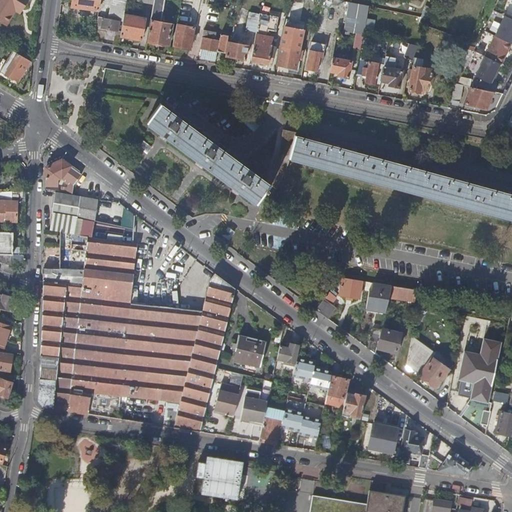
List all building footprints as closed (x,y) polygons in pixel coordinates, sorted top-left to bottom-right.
[(28,0),(0,0),(0,21),(7,26),(16,12),(20,15),(28,0)] [(72,0),(71,7),(98,11),(99,0),(72,0)] [(126,0),(111,0),(108,19),(119,21),(123,21),(124,14),(126,0)] [(160,22),(164,0),(153,0),(153,4),(146,41),(168,45),(172,24),(160,22)] [(206,18),(208,4),(201,3),(198,16),(206,18)] [(368,7),(348,3),(343,31),(357,34),(364,35),(368,7)] [(256,32),(260,14),(249,12),(246,30),(256,32)] [(121,31),(120,36),(141,40),(145,18),(124,14),(123,21),(121,31)] [(256,35),(267,37),(269,31),(276,32),(279,18),(260,14),(256,32),(256,35)] [(426,27),(426,26),(429,19),(421,17),(419,24),(426,27)] [(511,20),(505,17),(495,37),(510,44),(511,39),(511,20)] [(119,21),(108,19),(103,18),(101,28),(115,30),(117,31),(119,21)] [(194,27),(176,24),(172,46),(190,49),(194,27)] [(284,28),(280,47),(299,51),(299,49),(303,31),(298,30),(297,32),(289,30),(289,29),(284,28)] [(225,53),(229,36),(221,34),(220,39),(215,38),(216,32),(204,30),(200,49),(225,53)] [(361,49),(364,35),(357,34),(354,48),(361,49)] [(256,35),(251,61),(268,65),(269,58),(271,47),(273,39),(267,37),(256,35)] [(495,37),(485,57),(501,65),(511,45),(510,44),(495,37)] [(309,51),(321,53),(322,43),(311,41),(309,51)] [(0,50),(9,56),(12,51),(0,43),(0,50)] [(226,57),(245,60),(248,46),(229,43),(226,57)] [(404,58),(413,61),(418,46),(410,44),(404,58)] [(297,58),(298,55),(299,51),(280,47),(277,66),(295,69),(297,58)] [(9,56),(0,70),(0,72),(5,75),(17,54),(12,51),(9,56)] [(306,71),(317,73),(320,58),(322,59),(323,54),(321,53),(309,51),(306,71)] [(17,82),(30,61),(17,54),(5,75),(12,80),(12,79),(17,82)] [(394,59),(385,57),(384,63),(383,65),(380,81),(389,83),(389,86),(399,87),(402,71),(392,69),(394,59)] [(485,57),(475,76),(491,85),(501,65),(485,57)] [(351,62),(332,58),(332,59),(330,71),(330,72),(338,73),(338,76),(348,78),(351,62)] [(375,84),(380,84),(380,81),(383,65),(379,64),(359,60),(356,75),(366,76),(364,82),(375,84)] [(413,66),(408,91),(419,93),(420,90),(428,91),(433,62),(424,61),(423,67),(413,66)] [(453,83),(450,100),(459,102),(462,85),(457,84),(453,83)] [(486,109),(493,92),(471,87),(463,105),(486,109)] [(237,188),(257,203),(265,192),(267,193),(270,190),(268,188),(271,185),(266,181),(161,104),(148,122),(164,134),(201,161),(237,188)] [(286,170),(291,158),(290,158),(292,150),(296,136),(297,133),(283,130),(281,147),(278,157),(274,168),(266,181),(271,185),(268,188),(270,190),(267,193),(265,192),(257,203),(264,208),(275,191),(286,170)] [(290,158),(291,158),(511,218),(511,195),(479,186),(436,174),(392,162),(349,151),(312,141),(296,136),(292,150),(290,158)] [(147,152),(151,146),(144,140),(139,146),(147,152)] [(78,178),(81,174),(61,160),(45,168),(45,186),(57,186),(58,178),(60,178),(63,181),(65,178),(68,181),(66,193),(81,196),(86,183),(78,178)] [(25,202),(25,192),(11,192),(11,201),(0,201),(0,222),(17,223),(18,202),(25,202)] [(54,193),(50,214),(93,222),(97,200),(54,193)] [(229,227),(223,236),(229,240),(235,231),(229,227)] [(88,414),(111,241),(60,232),(59,247),(59,269),(83,270),(81,285),(43,281),(41,343),(37,401),(42,406),(88,414)] [(0,254),(11,255),(12,255),(13,233),(0,233),(0,254)] [(163,426),(173,428),(202,311),(179,309),(179,303),(154,300),(153,306),(130,303),(137,244),(111,241),(88,414),(118,419),(120,396),(130,397),(129,406),(154,409),(155,400),(167,402),(163,426)] [(0,263),(11,267),(11,255),(0,254),(0,263)] [(314,263),(313,271),(323,273),(324,265),(314,263)] [(43,268),(43,281),(81,285),(83,270),(59,269),(43,268)] [(202,311),(173,428),(199,432),(215,368),(235,288),(214,273),(210,279),(202,311)] [(359,299),(362,281),(343,278),(340,296),(359,299)] [(391,290),(392,286),(372,283),(371,287),(370,287),(368,300),(366,309),(377,311),(380,292),(388,293),(388,290),(391,290)] [(415,302),(417,290),(392,286),(391,290),(390,298),(415,302)] [(0,309),(11,312),(15,299),(0,295),(0,309)] [(316,310),(328,319),(336,309),(324,300),(316,310)] [(0,323),(0,348),(2,349),(10,327),(0,323)] [(401,334),(381,329),(379,339),(377,349),(397,353),(401,334)] [(239,335),(235,350),(236,350),(234,359),(240,361),(241,359),(258,364),(258,365),(259,366),(265,342),(239,335)] [(436,354),(413,336),(407,365),(420,375),(419,376),(436,389),(450,371),(433,358),(436,354)] [(377,349),(379,339),(371,337),(368,349),(376,355),(377,349)] [(484,339),(480,355),(465,351),(458,380),(474,384),(471,399),(488,403),(501,342),(484,339)] [(289,348),(280,346),(277,359),(295,363),(296,358),(299,345),(290,343),(289,348)] [(0,370),(10,372),(12,355),(0,352),(0,370)] [(296,358),(295,363),(292,375),(311,379),(313,368),(314,362),(296,358)] [(331,375),(332,372),(313,368),(311,379),(309,385),(328,389),(331,375)] [(0,379),(11,383),(13,378),(0,373),(0,379)] [(350,380),(331,375),(328,389),(326,394),(345,398),(347,393),(347,389),(350,380)] [(12,383),(11,383),(0,379),(0,395),(7,398),(12,383)] [(225,414),(234,416),(239,393),(219,388),(214,409),(225,411),(225,414)] [(345,398),(342,415),(350,417),(351,414),(361,416),(366,396),(364,395),(364,394),(363,392),(358,391),(356,392),(356,394),(354,393),(354,394),(347,393),(345,398)] [(494,392),(494,402),(508,403),(509,393),(494,392)] [(265,415),(268,401),(246,396),(241,420),(250,422),(251,420),(263,422),(265,415)] [(283,419),(281,426),(300,430),(303,417),(303,413),(285,409),(283,419)] [(480,425),(488,427),(491,413),(483,411),(480,425)] [(496,433),(511,436),(511,414),(501,412),(496,433)] [(263,422),(260,436),(273,439),(278,440),(281,426),(283,419),(265,415),(263,422)] [(299,434),(317,437),(321,420),(303,417),(300,430),(299,434)] [(373,425),(369,449),(392,453),(396,428),(373,425)] [(420,453),(421,454),(424,438),(413,435),(414,431),(405,430),(401,450),(410,451),(410,454),(411,456),(418,457),(419,456),(420,453)] [(443,463),(429,453),(429,455),(426,469),(469,476),(471,471),(468,468),(468,465),(466,464),(467,462),(462,458),(461,460),(460,459),(458,455),(454,452),(450,453),(443,463)] [(421,454),(418,467),(426,469),(429,455),(421,454)] [(246,462),(206,456),(204,470),(199,469),(198,475),(203,476),(200,491),(241,498),(246,462)] [(369,491),(367,504),(365,511),(380,511),(383,495),(383,493),(369,491)] [(365,511),(367,504),(312,495),(309,511),(365,511)] [(383,495),(380,511),(401,511),(404,496),(397,495),(396,498),(383,495)] [(458,505),(469,506),(470,500),(459,498),(458,505)] [(455,511),(456,510),(451,509),(452,502),(433,499),(431,511),(455,511)]
